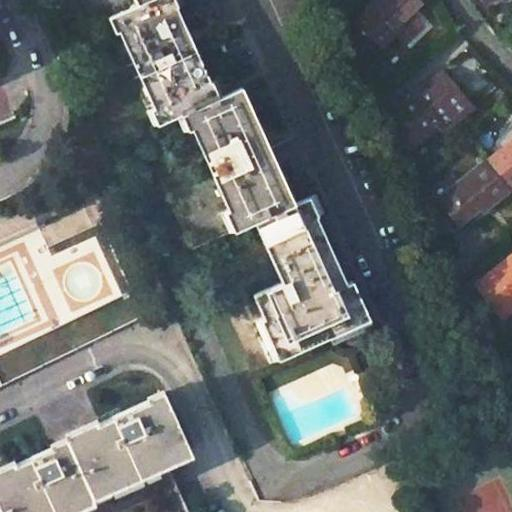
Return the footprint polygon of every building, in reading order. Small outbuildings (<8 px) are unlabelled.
[(109,18),(147,0),(80,0),(92,26),(109,18)] [(215,97),(170,0),(147,0),(109,18),(157,124),(183,112),(215,97)] [(422,3),(419,0),(378,0),(354,23),(359,28),(376,46),(379,50),(406,24),(403,21),(422,3)] [(376,46),(359,28),(348,38),(365,57),(376,46)] [(473,108),(444,72),(396,110),(398,112),(379,127),(393,158),(417,137),(419,138),(435,125),(442,133),(473,108)] [(191,248),(251,220),(291,201),(239,86),(215,97),(183,112),(199,146),(154,167),(172,208),(191,248)] [(511,138),(484,161),(509,193),(511,190),(511,138)] [(509,193),(484,161),(436,200),(457,227),(480,208),(484,213),(509,193)] [(0,239),(35,224),(19,189),(0,198),(0,239)] [(275,350),(369,307),(316,190),(291,201),(251,220),(279,280),(250,293),(275,350)] [(511,258),(460,300),(476,334),(511,305),(511,258)] [(130,293),(0,353),(0,384),(141,317),(130,293)] [(143,401),(96,423),(94,420),(62,435),(63,438),(92,500),(191,454),(161,389),(141,398),(143,401)] [(92,500),(63,438),(46,445),(48,448),(15,463),(14,460),(0,466),(0,511),(71,511),(93,502),(92,500)]
